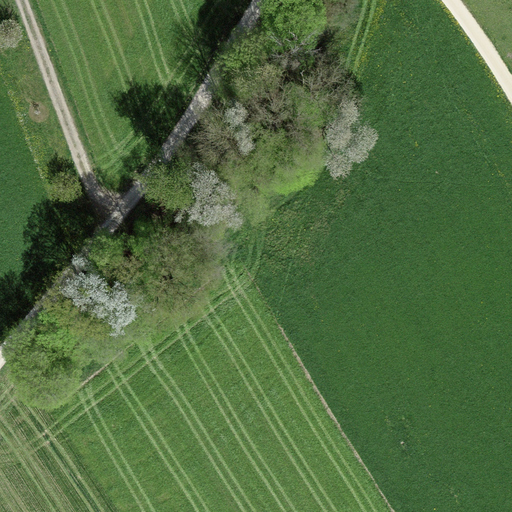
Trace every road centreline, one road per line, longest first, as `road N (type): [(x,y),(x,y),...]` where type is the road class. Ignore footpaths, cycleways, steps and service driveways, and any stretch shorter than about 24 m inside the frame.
road 1 (track): [(264,0),(110,227),(0,361)]
road 2 (track): [(22,0),(110,227)]
road 3 (track): [(193,109),(243,181),(247,209),(229,248)]
